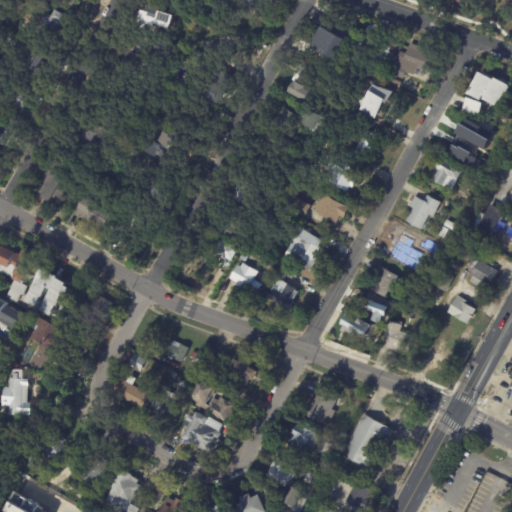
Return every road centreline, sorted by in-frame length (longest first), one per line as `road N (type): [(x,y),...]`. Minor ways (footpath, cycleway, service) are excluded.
road 1 (tertiary): [(511,440),(408,387),(190,310),(0,207)]
road 2 (residential): [(473,39),(244,456),(220,474)]
road 3 (residential): [(304,0),(99,376),(95,403)]
road 4 (residential): [(116,0),(0,209)]
road 5 (secondary): [(511,306),(399,511)]
road 6 (residential): [(511,52),(366,0)]
road 7 (residential): [(220,474),(190,468),(104,418),(95,403)]
